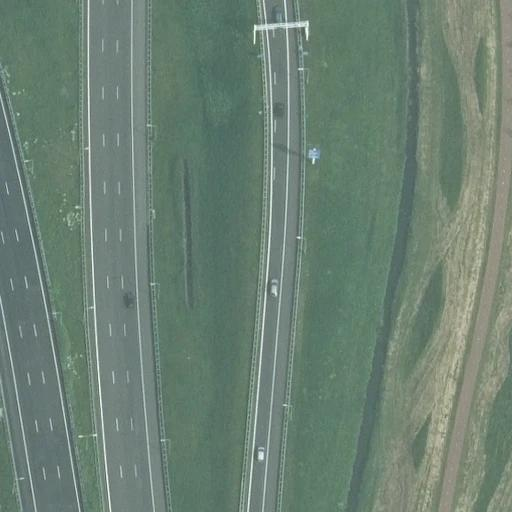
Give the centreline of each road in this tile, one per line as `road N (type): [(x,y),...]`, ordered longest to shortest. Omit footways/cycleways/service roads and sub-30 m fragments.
road 1 (motorway): [(256,511),(281,169),(276,0)]
road 2 (motorway): [(133,511),(116,324),(112,0)]
road 3 (motorway): [(0,212),(55,511)]
